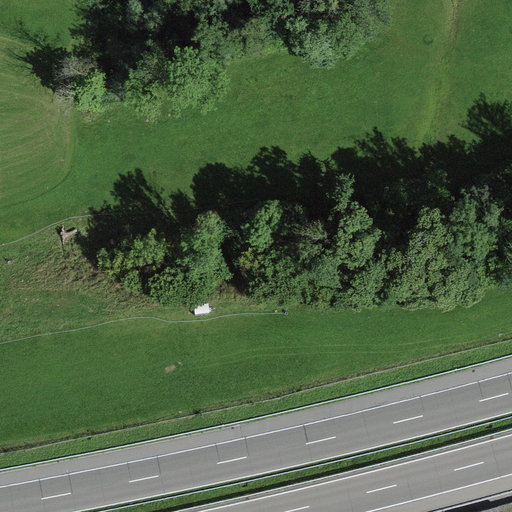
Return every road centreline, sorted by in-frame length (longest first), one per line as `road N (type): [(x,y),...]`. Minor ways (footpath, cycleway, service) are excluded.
road 1 (motorway): [(511,392),(0,506)]
road 2 (motorway): [(295,511),(511,456)]
